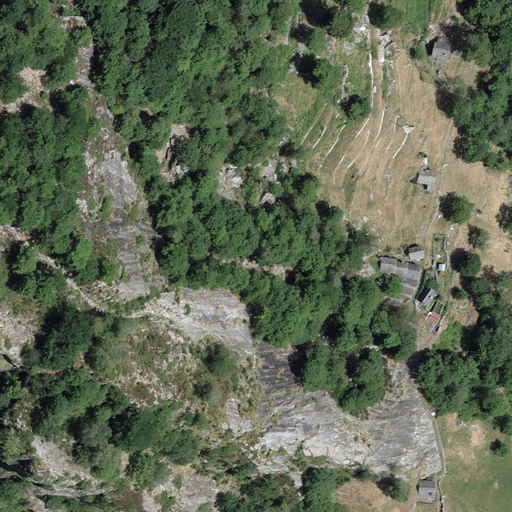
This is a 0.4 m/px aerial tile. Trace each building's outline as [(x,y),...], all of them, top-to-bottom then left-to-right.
[(452,39),(437,36),(433,56),(447,60),(452,39)] [(437,178),(419,174),(416,183),(428,186),(426,191),(433,193),(437,178)] [(422,248),(409,250),(411,261),(424,258),(422,248)] [(420,267),(382,257),(379,271),(416,281),(420,267)] [(416,284),(403,279),(399,293),(411,297),(416,284)] [(435,293),(427,288),(420,300),(428,305),(435,293)] [(441,316),(431,312),(427,319),(437,324),(441,316)] [(435,481),(420,480),(419,496),(434,497),(435,481)]
